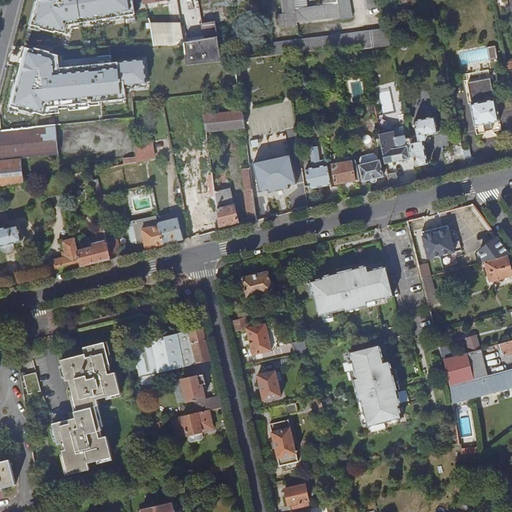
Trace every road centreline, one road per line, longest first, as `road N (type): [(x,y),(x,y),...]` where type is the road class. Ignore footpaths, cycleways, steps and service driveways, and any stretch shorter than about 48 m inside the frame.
road 1 (tertiary): [(481,183),(201,254)]
road 2 (residential): [(201,254),(261,511)]
road 3 (tertiary): [(201,254),(0,303)]
